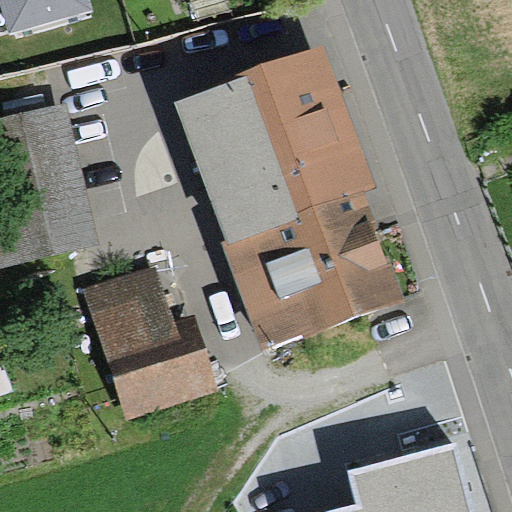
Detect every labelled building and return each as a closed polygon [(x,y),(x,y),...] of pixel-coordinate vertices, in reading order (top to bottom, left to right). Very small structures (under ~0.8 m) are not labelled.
[(91,0),(0,0),(0,4),(11,40),(96,14),(91,0)] [(262,352),(398,305),(315,67),(179,115),(262,352)] [(61,120),(0,133),(0,270),(90,250),(61,120)] [(151,279),(91,298),(130,418),(212,392),(204,364),(181,372),(151,279)] [(477,511),(462,446),(348,473),(356,511),(477,511)]
